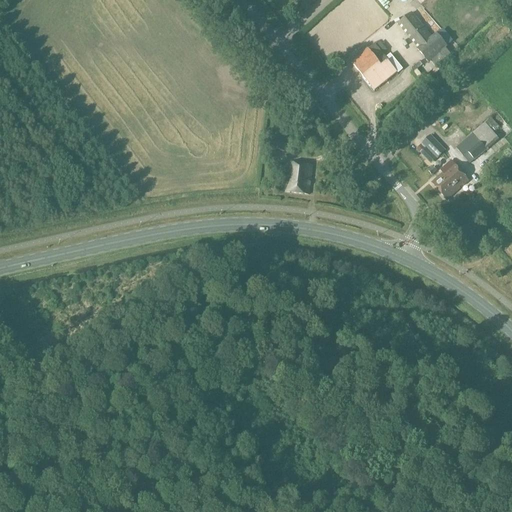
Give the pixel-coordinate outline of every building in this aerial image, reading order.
[(444,29),(437,35),(437,34),(432,38),(412,13),(398,25),(418,49),(417,50),(428,64),(448,48),(447,47),(454,42),(444,29)] [(375,92),(397,73),(375,46),(353,64),(375,92)] [(404,70),(391,55),(387,59),(399,74),(404,70)] [(471,165),(500,141),(499,140),(501,139),(498,136),(497,137),(494,134),(497,131),(498,133),(501,130),(492,119),(457,148),(471,165)] [(465,131),(459,137),(463,141),(469,134),(465,131)] [(272,151),(284,152),(286,136),(274,135),(272,151)] [(446,151),(432,136),(423,145),(437,160),(446,151)] [(424,149),(421,145),(416,150),(420,153),(424,149)] [(497,177),(506,168),(506,167),(510,163),(504,157),(490,170),(497,177)] [(313,167),(290,164),(286,193),(309,196),(313,167)] [(455,177),(460,172),(454,165),(432,184),(440,192),(457,177),(455,177)] [(434,167),(429,172),(432,176),(438,172),(434,167)] [(469,182),(460,172),(455,177),(457,177),(440,192),(447,201),(460,190),(460,189),(463,186),(464,187),(469,182)] [(281,182),(272,181),(271,191),(280,192),(281,182)]
